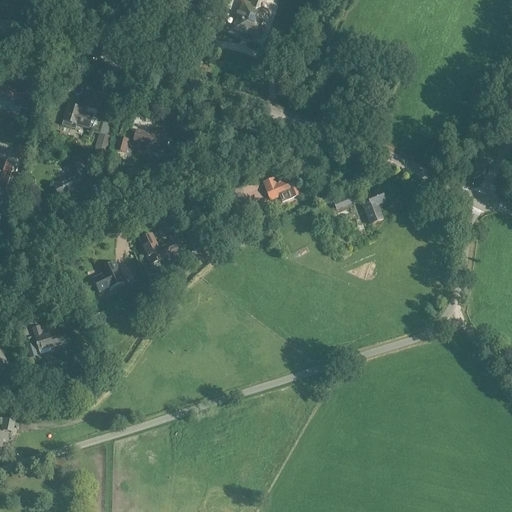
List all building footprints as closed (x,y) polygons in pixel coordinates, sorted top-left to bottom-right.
[(257,0),(253,0),(251,7),(243,4),(234,30),(260,39),(269,12),(262,10),(264,2),(257,0)] [(136,17),(144,20),(146,13),(138,11),(136,17)] [(196,26),(206,31),(213,17),(202,12),(196,26)] [(14,104),(13,107),(29,112),(33,98),(14,92),(15,91),(0,86),(0,103),(3,104),(4,101),(14,104)] [(77,126),(89,130),(93,118),(85,115),(86,111),(69,105),(62,126),(76,131),(77,126)] [(409,121),(421,124),(422,118),(411,115),(409,121)] [(67,140),(69,132),(63,130),(60,137),(67,140)] [(155,130),(153,137),(136,132),(133,141),(139,143),(139,153),(154,149),(161,153),(163,150),(166,151),(169,141),(164,139),(166,133),(155,130)] [(99,135),(94,153),(106,156),(111,138),(99,135)] [(118,138),(114,152),(126,155),(129,141),(118,138)] [(2,197),(3,196),(12,169),(7,167),(8,164),(0,161),(0,197),(2,197)] [(91,185),(81,163),(68,170),(71,177),(53,186),(60,200),(78,191),(77,190),(84,187),(84,188),(91,185)] [(132,171),(130,180),(140,182),(142,173),(132,171)] [(292,198),(299,196),(296,189),(297,188),(292,177),(283,180),(284,182),(276,185),(273,179),(263,183),(266,189),(265,189),(270,201),(279,198),(279,195),(290,191),(292,198)] [(370,204),(362,206),(370,226),(383,220),(378,207),(385,204),(380,192),(367,197),(370,204)] [(247,211),(240,194),(232,198),(238,215),(247,211)] [(336,212),(354,204),(350,196),(332,203),(336,212)] [(139,241),(151,266),(163,260),(165,263),(168,264),(174,261),(175,258),(182,254),(176,241),(159,250),(152,235),(139,241)] [(110,290),(125,283),(116,263),(101,270),(103,276),(94,280),(100,294),(110,289),(110,290)] [(100,315),(93,319),(100,330),(104,327),(106,326),(100,315)] [(32,330),(36,339),(39,351),(50,348),(51,349),(67,344),(64,335),(50,339),(49,335),(43,337),(40,327),(32,330)] [(37,357),(34,348),(26,351),(29,360),(37,357)] [(5,419),(4,426),(3,431),(14,433),(16,420),(5,418),(5,419)]
